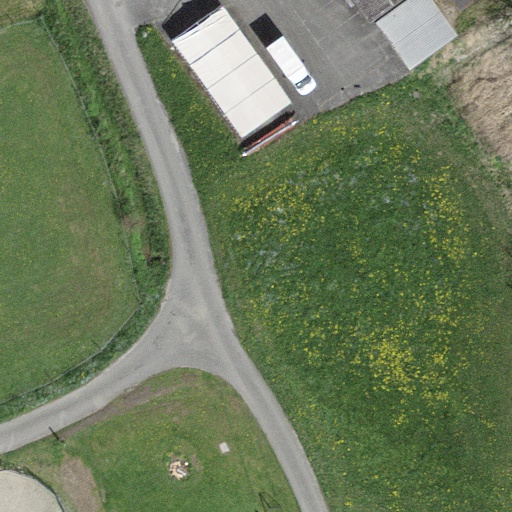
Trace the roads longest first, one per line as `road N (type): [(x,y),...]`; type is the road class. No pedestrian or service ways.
road 1 (unclassified): [(98,0),(166,150),(191,237),(191,356)]
road 2 (unclassified): [(191,356),(0,445)]
road 3 (unclassified): [(312,511),(290,451),(230,372),(191,356)]
